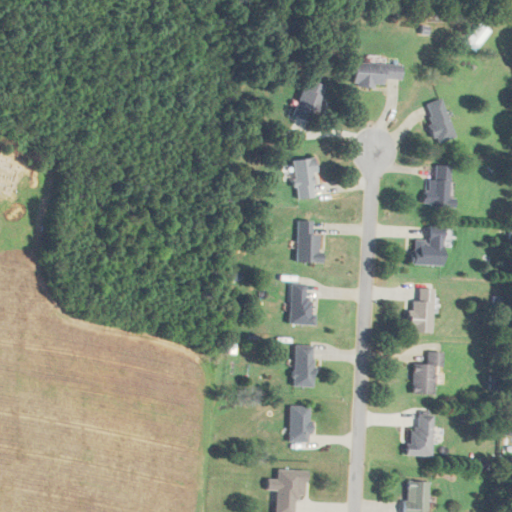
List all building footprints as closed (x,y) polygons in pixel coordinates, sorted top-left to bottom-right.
[(401,63),(353,63),(353,85),(383,86),(383,78),(401,79),(401,63)] [(326,86),(305,78),(292,115),(312,123),(326,86)] [(434,142),(451,138),(443,98),(425,102),(434,142)] [(315,196),(310,157),(291,160),(296,198),(315,196)] [(449,205),(450,165),(434,165),(434,179),(425,179),(425,205),(449,205)] [(295,262),(318,262),(318,234),(311,234),(311,220),(296,220),(295,262)] [(412,265),(442,265),(442,226),(427,226),(427,240),(413,240),(412,265)] [(312,298),(305,298),(305,282),(289,282),(288,325),(312,325),(312,298)] [(432,332),(432,289),(418,289),(418,300),(409,300),(409,332),(432,332)] [(292,386),(312,386),(312,345),(292,345),(292,386)] [(433,366),(442,366),(442,352),(426,352),(426,364),(412,364),(412,394),(433,394),(433,366)] [(310,442),(310,405),(288,405),(288,442),(310,442)] [(431,415),(411,415),(410,455),(431,455),(431,415)] [(306,470),(276,469),(275,479),(266,478),(266,490),(276,490),(275,511),(293,511),(294,495),(305,495),(306,470)] [(427,511),(427,480),(404,480),(403,511),(427,511)]
